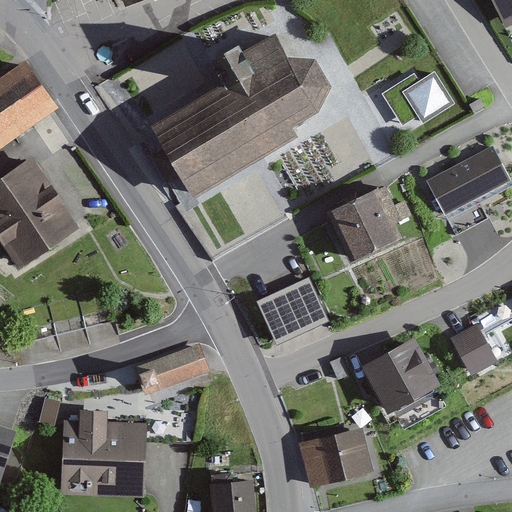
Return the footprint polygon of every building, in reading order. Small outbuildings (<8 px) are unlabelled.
[(511,0),(494,0),(508,27),(511,25),(511,0)] [(240,44),(213,60),(227,84),(154,126),(194,196),(298,136),(293,128),(319,113),(332,86),(317,59),(303,59),(285,51),(276,35),(244,53),(240,44)] [(26,60),(0,77),(0,149),(59,109),(26,60)] [(415,73),(382,94),(403,127),(418,117),(422,124),(455,104),(435,72),(421,81),(415,73)] [(481,99),(470,105),(474,113),(485,106),(481,99)] [(511,179),(493,145),(428,180),(457,235),(488,218),(480,203),(511,185),(511,179)] [(32,158),(0,179),(0,241),(18,268),(79,227),(32,158)] [(386,184),(328,212),(352,262),(402,239),(394,222),(412,214),(405,200),(396,205),(386,184)] [(309,280),(259,303),(275,338),(325,315),(309,280)] [(26,344),(115,322),(107,289),(18,312),(26,344)] [(484,335),(511,319),(511,299),(475,320),(478,324),(484,335)] [(478,324),(451,339),(473,376),(499,361),(484,335),(478,324)] [(416,339),(362,367),(389,416),(442,387),(416,339)] [(199,345),(136,367),(146,394),(209,372),(199,345)] [(342,357),(330,362),(339,380),(350,375),(342,357)] [(45,398),(40,423),(54,426),(60,401),(45,398)] [(80,422),(65,421),(62,494),(144,498),(147,422),(109,421),(109,410),(80,409),(80,422)] [(0,483),(1,484),(18,432),(0,425),(0,483)] [(363,429),(301,443),(311,487),(373,472),(363,429)] [(234,473),(210,475),(213,511),(255,511),(252,481),(235,483),(234,473)]
